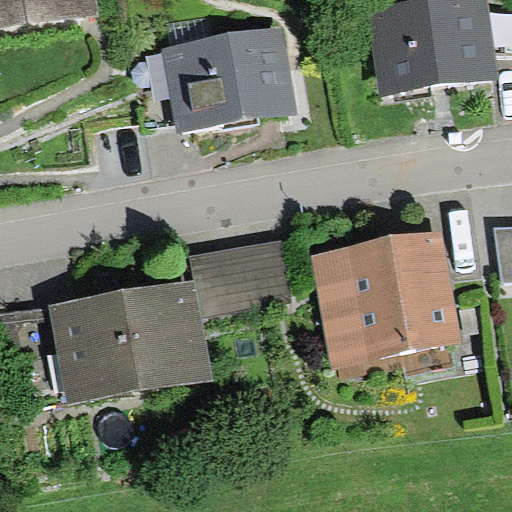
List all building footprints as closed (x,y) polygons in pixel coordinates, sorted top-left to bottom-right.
[(96,0),(0,0),(0,47),(102,27),(96,0)] [(487,5),(369,13),(375,105),(493,98),(487,5)] [(280,39),(158,61),(171,139),(294,117),(280,39)] [(454,246),(305,268),(325,401),(473,379),(454,246)] [(203,294),(43,326),(64,430),(224,399),(203,294)]
